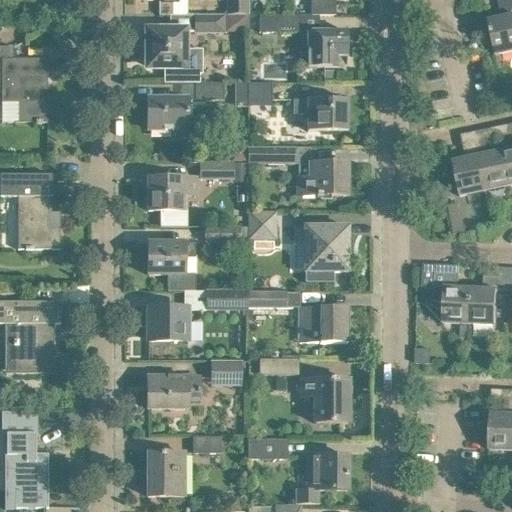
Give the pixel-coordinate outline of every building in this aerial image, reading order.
[(158,16),(170,16),(173,16),(173,0),(188,0),(225,0),(226,15),(196,15),(196,35),(225,35),(226,33),(248,33),(247,0),(147,0),(148,0),(158,0),(158,16)] [(310,0),(311,16),(335,16),(335,1),(347,1),(347,0),(310,0)] [(511,0),(497,0),(501,19),(488,22),(495,57),(511,53),(511,0)] [(271,16),(262,16),(262,33),(270,33),(299,34),(299,16),(271,16)] [(195,84),(200,84),(200,75),(203,75),(202,50),(184,50),(184,32),(143,32),(143,44),(148,44),(148,68),(164,68),(164,84),(195,84)] [(347,32),(320,32),(307,32),(307,68),(336,68),(336,57),(347,57),(347,32)] [(35,124),(35,125),(42,125),(42,124),(47,124),(47,60),(13,60),(13,48),(0,47),(0,93),(1,93),(1,124),(35,124)] [(248,84),(248,107),(272,107),(272,83),(248,84)] [(195,84),(195,101),(224,101),(224,84),(195,84)] [(188,139),(188,100),(148,100),(148,131),(173,131),(173,139),(188,139)] [(347,101),(307,100),(293,100),(293,116),(307,116),(307,132),(347,133),(347,101)] [(511,129),(511,130),(511,135),(511,149),(502,152),(510,187),(511,186),(511,129)] [(510,187),(502,152),(490,155),(486,135),(473,138),(485,192),(510,187)] [(462,140),(466,160),(452,163),(460,198),(485,192),(473,138),(462,140)] [(231,162),(247,163),(247,146),(231,147),(231,162)] [(294,148),(248,148),(248,166),(294,166),(294,148)] [(233,183),(248,183),(248,164),(233,164),(201,164),(201,180),(233,180),(233,183)] [(347,165),(308,165),(298,165),(298,197),(347,196),(347,165)] [(52,176),(0,176),(0,198),(18,199),(18,251),(59,251),(60,212),(48,212),(48,198),(52,198),(52,176)] [(168,180),(148,180),(148,212),(159,212),(159,226),(168,226),(184,226),(184,212),(184,196),(196,196),(196,180),(168,180)] [(460,212),(446,216),(451,234),(465,231),(460,212)] [(249,228),(248,228),(248,240),(276,240),(276,214),(249,214),(249,228)] [(239,240),(248,240),(248,228),(206,228),(206,243),(239,243),(239,240)] [(347,229),(295,229),(295,273),(305,273),(305,284),(333,284),(333,273),(347,273),(347,229)] [(185,259),(195,259),(195,244),(148,244),(148,276),(167,276),(167,292),(184,292),(196,292),(196,275),(184,275),(185,259)] [(459,267),(435,266),(433,297),(425,304),(442,324),(460,325),(460,338),(468,339),(469,326),(470,290),(458,289),(459,267)] [(505,319),(507,292),(506,292),(507,269),(484,268),(483,290),(470,290),(469,326),(495,327),(495,319),(505,319)] [(17,283),(0,283),(0,295),(18,295),(17,283)] [(184,292),(184,310),(188,310),(207,310),(207,311),(248,311),(248,292),(196,292),(184,292)] [(307,309),(307,294),(286,294),(286,293),(248,293),(248,292),(248,311),(248,310),(286,310),(286,309),(299,309),(307,309)] [(59,304),(0,303),(0,325),(6,326),(6,375),(53,375),(53,336),(49,336),(49,325),(59,325),(59,304)] [(347,309),(307,309),(299,309),(299,328),(305,328),(305,345),(347,345),(347,309)] [(188,310),(184,310),(148,310),(148,342),(188,342),(188,310)] [(259,361),(259,376),(299,376),(299,361),(259,361)] [(211,362),(211,387),(241,387),(241,362),(211,362)] [(200,378),(167,378),(147,378),(147,411),(188,410),(188,401),(200,401),(200,378)] [(316,424),(347,424),(347,380),(302,380),(302,399),(316,399),(316,424)] [(511,395),(505,396),(504,416),(490,415),(488,451),(511,451),(511,395)] [(16,434),(6,434),(6,457),(6,510),(14,510),(48,510),(48,455),(36,455),(36,434),(33,434),(16,434)] [(192,438),(192,455),(220,455),(220,438),(192,438)] [(288,461),(288,440),(248,440),(248,461),(288,461)] [(184,454),(167,454),(147,454),(147,498),(184,498),(184,454)] [(295,506),(319,506),(319,491),(347,491),(347,457),(307,457),(307,491),(295,491),(295,506)]
